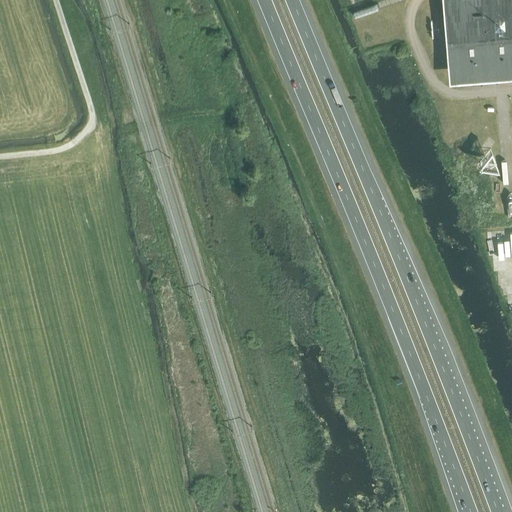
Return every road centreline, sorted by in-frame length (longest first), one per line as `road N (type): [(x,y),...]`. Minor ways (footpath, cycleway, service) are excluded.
road 1 (motorway): [(263,0),(470,511)]
road 2 (motorway): [(499,511),(294,0)]
road 3 (track): [(0,157),(54,152),(91,123),(55,0)]
